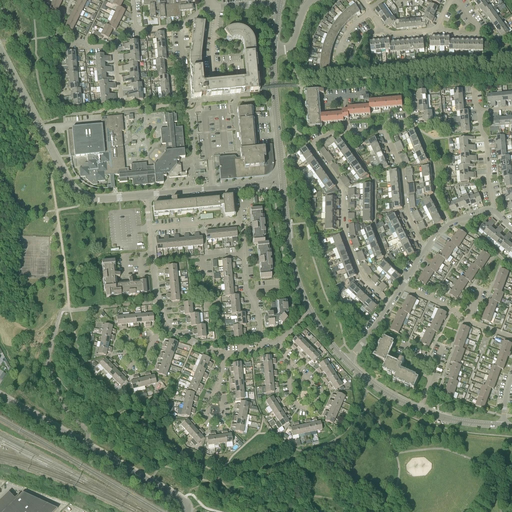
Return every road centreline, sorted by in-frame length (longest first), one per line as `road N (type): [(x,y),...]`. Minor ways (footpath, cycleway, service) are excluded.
road 1 (residential): [(389,305),(363,278),(346,240),(342,191),(312,149),(330,133),(382,130)]
road 2 (tertiary): [(147,195),(94,199),(70,185),(0,52)]
road 3 (unclassified): [(186,511),(181,498),(0,395)]
road 4 (tertiary): [(147,195),(282,184)]
road 5 (tertiary): [(310,314),(291,262),(282,184)]
road 6 (tertiary): [(282,184),(273,52)]
road 7 (residential): [(426,250),(408,222),(402,175),(382,130)]
